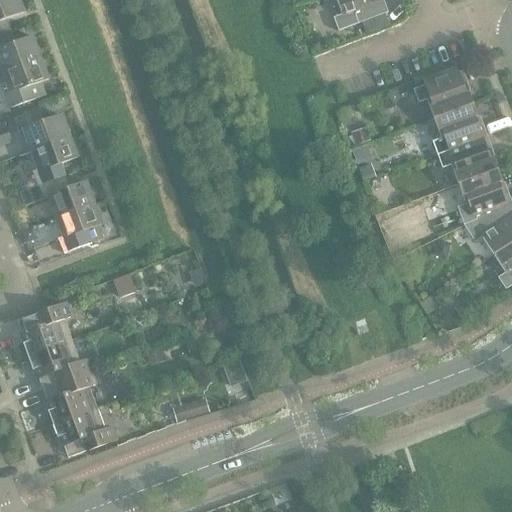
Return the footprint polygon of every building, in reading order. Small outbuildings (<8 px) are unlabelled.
[(19,0),(0,0),(0,36),(11,32),(7,20),(24,13),(19,0)] [(380,0),(336,0),(342,15),(333,18),(338,32),(362,23),(366,34),(389,26),(385,14),(388,13),(383,0),(382,0),(381,0),(380,0)] [(11,32),(0,36),(0,69),(2,73),(41,59),(33,37),(16,44),(11,32)] [(313,40),(311,45),(313,50),(318,52),(323,50),(325,45),(323,40),(318,38),(313,40)] [(10,109),(36,99),(46,96),(41,83),(49,80),(41,59),(2,73),(9,94),(4,95),(10,109)] [(434,120),(473,105),(466,86),(468,85),(463,71),(413,90),(418,103),(427,100),(434,120)] [(437,156),(488,137),(483,124),(480,125),(473,105),(434,120),(442,139),(433,143),(437,156)] [(31,152),(70,137),(62,116),(45,122),(40,109),(13,119),(19,133),(23,132),(31,152)] [(366,129),(351,135),(355,146),(370,141),(366,129)] [(70,137),(31,152),(38,172),(33,174),(38,187),(65,177),(61,165),(78,159),(70,137)] [(451,165),(459,185),(497,171),(490,151),(492,150),(488,137),(437,156),(442,169),(451,165)] [(371,166),(359,170),(363,182),(375,177),(371,166)] [(457,208),(464,227),(511,202),(507,189),(505,190),(497,171),(459,185),(466,205),(457,208)] [(24,207),(43,200),(48,198),(55,219),(95,204),(87,182),(69,189),(65,177),(38,187),(20,194),(24,207)] [(494,255),(511,243),(511,202),(464,227),(474,243),(483,238),(494,255)] [(63,239),(58,240),(34,249),(40,267),(64,257),(63,255),(90,245),(104,239),(100,226),(103,225),(95,204),(55,219),(63,239)] [(33,227),(21,232),(26,244),(34,241),(36,236),(33,227)] [(440,242),(436,257),(446,260),(450,245),(440,242)] [(511,243),(494,255),(506,273),(498,278),(505,290),(511,285),(511,243)] [(130,276),(114,282),(121,300),(137,294),(130,276)] [(28,358),(72,341),(64,320),(71,318),(66,304),(22,321),(26,333),(20,336),(28,358)] [(43,377),(47,389),(91,373),(87,360),(80,362),(72,341),(28,358),(36,380),(43,377)] [(160,348),(145,353),(149,362),(163,357),(160,348)] [(240,355),(223,362),(233,386),(249,380),(240,355)] [(45,403),(53,425),(97,409),(89,388),(96,386),(91,373),(47,389),(51,401),(45,403)] [(206,402),(174,412),(177,423),(209,413),(206,402)] [(97,409),(53,425),(61,447),(68,445),(72,457),(116,441),(111,427),(105,430),(97,409)] [(398,489),(409,485),(401,463),(390,467),(398,489)]
